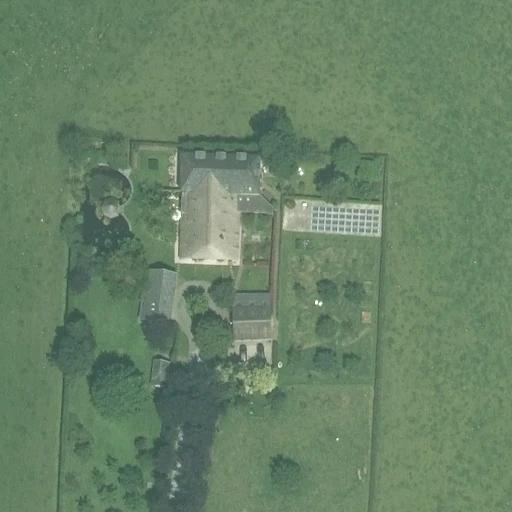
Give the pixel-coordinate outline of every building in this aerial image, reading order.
[(182,261),(236,263),(238,214),(263,214),(272,217),(272,209),(259,196),(262,196),(262,159),(183,157),(182,195),(183,195),(182,261)] [(112,217),(125,214),(120,196),(107,200),(112,217)] [(390,235),(391,202),(289,199),(288,232),(390,235)] [(167,303),(143,299),(141,321),(165,324),(167,303)] [(271,342),(271,309),(233,310),(234,342),(271,342)] [(153,361),(150,387),(169,389),(172,363),(153,361)]
